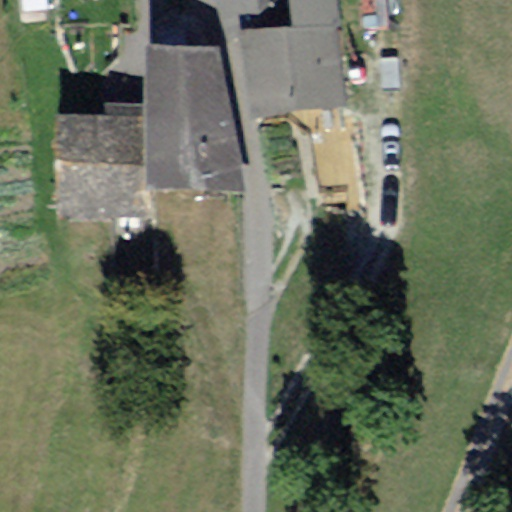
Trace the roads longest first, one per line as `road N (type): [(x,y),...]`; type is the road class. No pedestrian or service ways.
road 1 (unclassified): [(257,304),(252,147),(205,0)]
road 2 (track): [(255,511),(257,304)]
road 3 (track): [(511,373),(456,511)]
